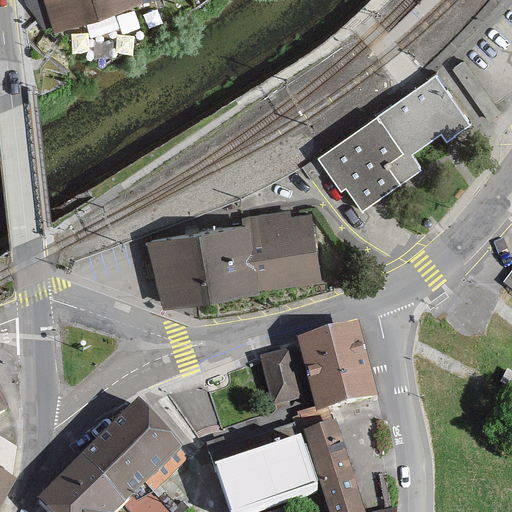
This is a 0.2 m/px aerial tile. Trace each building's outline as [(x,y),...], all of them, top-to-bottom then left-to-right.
[(176,0),(46,0),(56,34),(176,0)] [(466,60),(454,68),(484,112),(496,104),(466,60)] [(436,72),(317,156),(340,189),(346,185),(362,208),(420,168),(410,153),(441,131),(448,141),(473,124),(436,72)] [(496,104),(484,112),(488,119),(500,111),(496,104)] [(250,221),(150,239),(157,272),(165,304),(211,297),(260,290),(321,281),(311,213),(292,216),(291,209),(250,215),(250,221)] [(363,332),(301,346),(317,417),(379,403),(363,332)] [(289,348),(258,356),(271,406),(302,398),(289,348)] [(120,500),(173,447),(130,403),(76,456),(120,500)] [(330,511),(366,511),(337,420),(305,430),(330,511)] [(208,442),(211,450),(215,462),(231,511),(254,511),(319,491),(300,434),(296,422),(226,445),(223,436),(208,442)] [(107,511),(120,500),(76,456),(32,499),(44,511),(107,511)] [(0,469),(0,500),(13,477),(0,469)]
